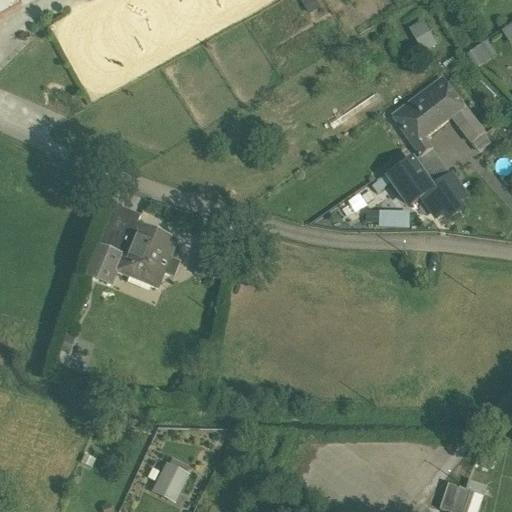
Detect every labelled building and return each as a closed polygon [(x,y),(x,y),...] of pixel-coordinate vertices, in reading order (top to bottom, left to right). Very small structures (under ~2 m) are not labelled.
[(0,0),(0,12),(12,7),(8,0),(0,0)] [(422,55),(436,47),(423,22),(408,30),(422,55)] [(511,24),(501,32),(511,49),(511,48),(511,24)] [(486,44),(468,56),(476,69),(495,57),(486,44)] [(444,83),(394,121),(420,158),(419,158),(420,160),(421,160),(421,161),(422,160),(433,153),(425,142),(453,120),(473,147),(485,138),(444,83)] [(485,138),(473,147),(479,154),(490,145),(485,138)] [(436,157),(418,170),(433,192),(451,179),(436,157)] [(418,170),(414,165),(413,165),(413,164),(412,165),(413,165),(391,180),(391,179),(390,180),(391,181),(390,181),(391,182),(391,181),(410,208),(409,209),(410,209),(411,209),(411,208),(424,200),(423,199),(433,192),(418,170)] [(433,192),(423,199),(424,200),(437,219),(436,220),(437,220),(438,220),(438,219),(445,214),(449,220),(449,221),(450,221),(450,222),(451,221),(450,221),(462,213),(463,213),(462,212),(463,212),(463,211),(462,212),(458,206),(465,201),(466,201),(465,200),(466,200),(466,199),(465,200),(452,180),(452,179),(451,180),(451,179),(433,192)] [(139,219),(109,206),(99,235),(116,242),(118,237),(128,241),(134,228),(135,229),(139,219)] [(376,212),(376,228),(406,229),(406,213),(376,212)] [(135,229),(134,228),(128,241),(115,275),(156,291),(163,276),(168,279),(174,264),(168,262),(175,245),(135,229)] [(115,275),(128,241),(118,237),(116,242),(99,235),(84,278),(110,289),(115,275)] [(235,243),(205,237),(197,278),(226,284),(235,243)] [(161,462),(148,491),(172,503),(186,473),(161,462)] [(465,511),(472,493),(449,486),(443,503),(440,511),(441,511),(465,511)]
